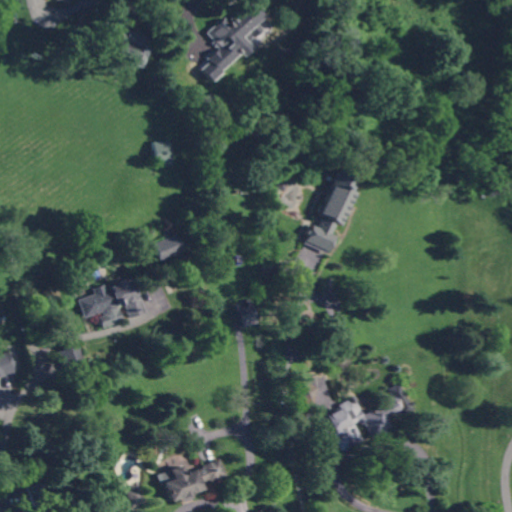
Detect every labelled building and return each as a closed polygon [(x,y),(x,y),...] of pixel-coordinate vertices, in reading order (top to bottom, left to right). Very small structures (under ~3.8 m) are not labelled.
[(252,23),(255,27),(241,39),(245,45),(249,50),(240,57),(236,53),(215,71),(204,58),(215,48),(203,34),(220,20),(222,23),(246,3),(258,19),(252,23)] [(132,34),(133,31),(139,33),(139,36),(151,40),(141,68),(130,65),(133,56),(114,49),(113,52),(103,48),(109,31),(118,34),(120,29),(132,34)] [(40,57),(21,51),(25,39),(43,45),(40,57)] [(151,166),(149,142),(165,141),(166,165),(151,166)] [(334,229),(329,226),(326,234),(332,236),(323,254),(301,243),(309,226),(314,228),(318,219),(313,216),(335,171),(355,180),(349,192),(352,193),(334,229)] [(281,192),(273,189),(277,181),(285,184),(281,192)] [(487,195),(486,185),(505,182),(506,192),(487,195)] [(156,261),(150,244),(172,236),(178,252),(156,261)] [(263,275),(262,261),(275,260),(276,274),(263,275)] [(134,298),(136,297),(142,313),(127,318),(121,303),(114,306),(119,321),(100,328),(96,318),(100,317),(98,311),(82,317),(77,301),(93,295),(91,289),(100,286),(102,292),(108,289),(108,287),(114,285),(115,286),(124,283),(124,281),(127,280),(134,298)] [(240,329),(232,304),(247,300),(255,324),(240,329)] [(66,383),(56,352),(76,345),(86,376),(66,383)] [(0,375),(0,353),(5,352),(10,373),(0,375)] [(310,405),(292,400),(297,383),(315,387),(310,405)] [(398,417),(396,412),(384,418),(388,427),(381,431),(382,433),(375,437),(374,435),(368,438),(361,424),(357,426),(355,422),(351,424),(359,441),(338,452),(329,435),(324,438),(315,419),(336,408),(335,405),(344,400),(345,397),(349,396),(352,397),(354,400),(353,403),(360,415),(385,403),(383,401),(387,399),(383,389),(396,383),(410,411),(398,417)] [(223,476),(198,485),(199,490),(165,502),(159,483),(170,480),(167,471),(179,466),(181,470),(216,458),(223,476)] [(41,481),(51,506),(36,511),(33,511),(23,489),(41,481)] [(134,486),(140,503),(127,508),(120,491),(134,486)]
